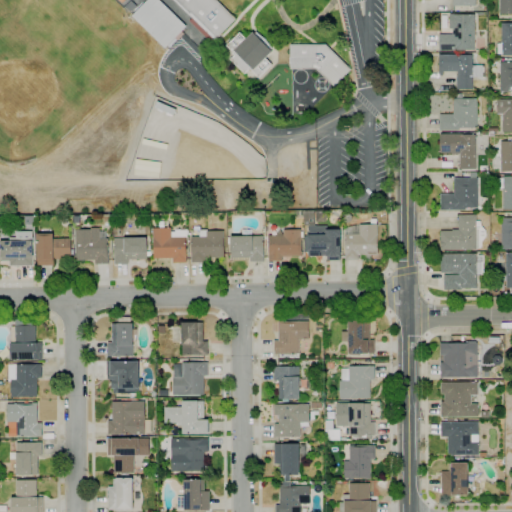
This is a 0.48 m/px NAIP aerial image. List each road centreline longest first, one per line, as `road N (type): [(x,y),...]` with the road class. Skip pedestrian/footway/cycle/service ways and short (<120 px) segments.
road 1 (tertiary): [(408,511),(405,0)]
road 2 (tertiary): [(407,307),(380,294),(0,299)]
road 3 (residential): [(240,296),(241,511)]
road 4 (residential): [(75,299),(76,511)]
